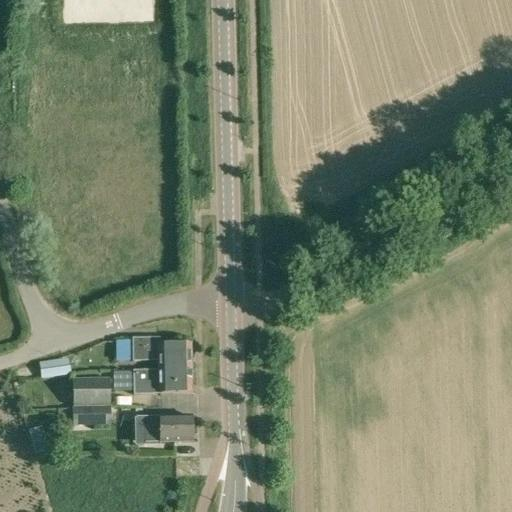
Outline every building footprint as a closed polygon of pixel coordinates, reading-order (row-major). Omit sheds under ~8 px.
[(435,231),(440,240),(452,234),(446,225),(435,231)] [(158,339),(132,339),(133,362),(157,361),(157,370),(191,369),(190,345),(159,346),(158,339)] [(41,377),(58,374),(56,362),(39,365),(41,377)] [(192,393),(191,369),(157,370),(138,370),(133,371),(133,395),(192,393)] [(73,408),(109,407),(108,379),(72,380),(73,407),(73,408)] [(110,424),(109,407),(73,408),(74,425),(110,424)] [(148,443),(161,443),(161,445),(191,445),(190,418),(161,419),(161,429),(148,429),(148,443)]
